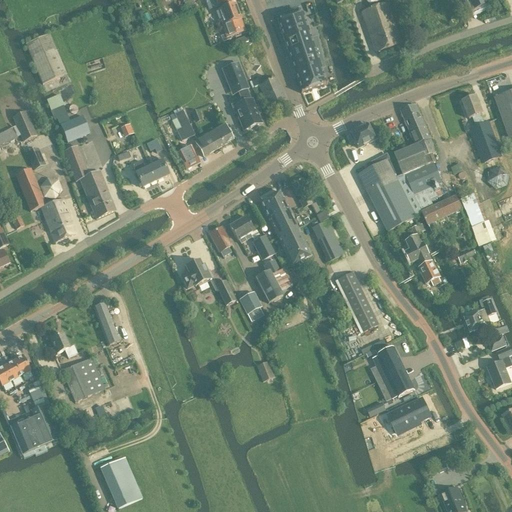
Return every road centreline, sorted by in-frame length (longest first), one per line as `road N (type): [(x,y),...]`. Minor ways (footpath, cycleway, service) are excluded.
road 1 (unclassified): [(511,469),(374,265),(310,140)]
road 2 (tertiary): [(0,339),(185,228)]
road 3 (tertiary): [(310,140),(511,62)]
road 4 (unclassified): [(0,297),(170,198)]
road 5 (unclassified): [(365,78),(511,20)]
road 6 (tertiary): [(185,228),(310,140)]
road 7 (tertiary): [(310,140),(253,0)]
road 8 (unclassified): [(170,198),(272,130)]
